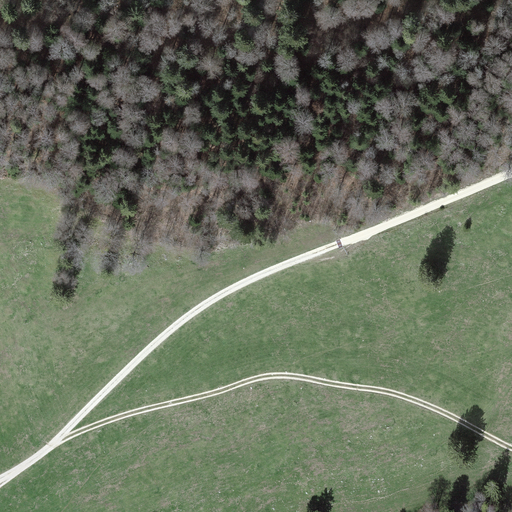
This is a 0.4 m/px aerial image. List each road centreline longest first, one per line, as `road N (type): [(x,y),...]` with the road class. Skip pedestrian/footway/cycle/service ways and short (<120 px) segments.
road 1 (track): [(511,175),(205,307),(54,446),(0,481)]
road 2 (track): [(511,449),(397,395),(296,378),(115,421),(54,446)]
